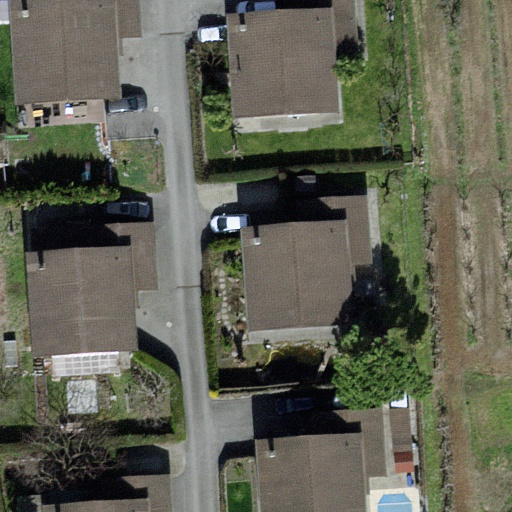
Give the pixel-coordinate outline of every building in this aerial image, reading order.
[(66,0),(67,6),(2,10),(7,111),(113,105),(110,44),(134,43),(132,0),(66,0)] [(284,0),(286,21),(220,27),(228,128),(330,120),(325,62),(348,60),(343,0),(284,0)] [(294,231),(234,235),(242,344),(342,338),(337,265),(360,264),(356,205),(293,209),(294,231)] [(121,252),(19,257),(25,362),(127,357),(121,252)] [(386,401),(395,462),(417,459),(408,398),(386,401)] [(313,442),(248,445),(251,511),(365,511),(364,480),(379,479),(375,415),(311,419),(313,442)] [(164,511),(163,484),(101,487),(102,511),(99,511),(164,511)]
